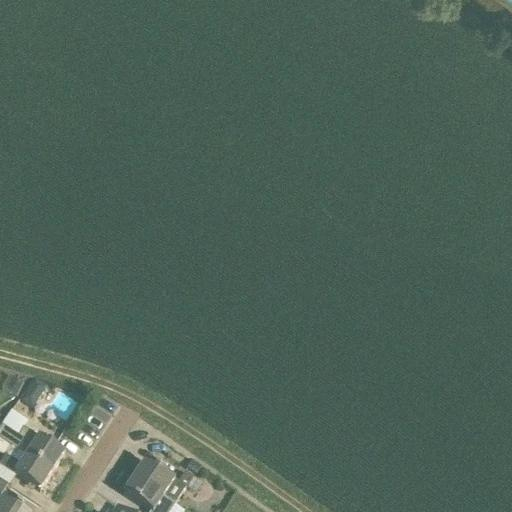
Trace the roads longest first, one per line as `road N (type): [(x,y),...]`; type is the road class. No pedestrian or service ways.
road 1 (track): [(0,351),(134,401),(307,511)]
road 2 (residential): [(69,511),(134,401)]
